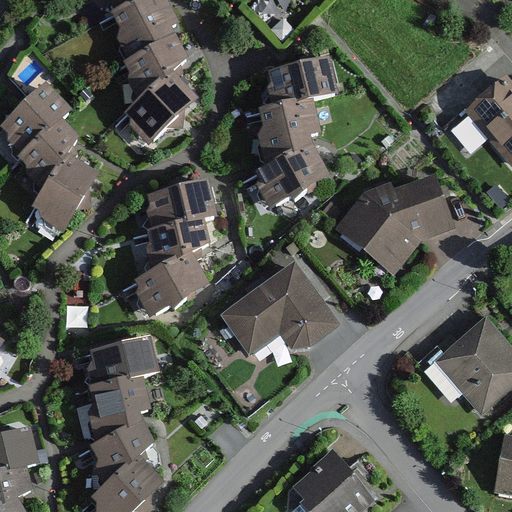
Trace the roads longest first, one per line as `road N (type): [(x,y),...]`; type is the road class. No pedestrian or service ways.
road 1 (residential): [(336,379),(511,226)]
road 2 (residential): [(203,511),(336,379)]
road 3 (residential): [(336,379),(448,511)]
